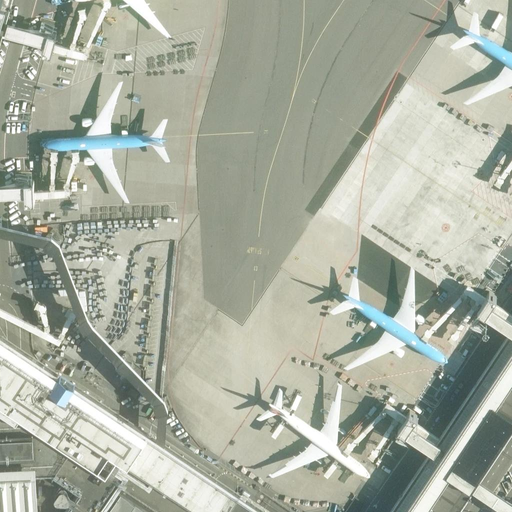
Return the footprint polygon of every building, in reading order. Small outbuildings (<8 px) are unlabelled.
[(0,0),(0,44),(3,36),(7,19),(12,0),(0,0)] [(86,58),(90,41),(7,19),(3,36),(86,58)] [(24,182),(0,183),(0,198),(25,197),(24,182)] [(457,511),(486,468),(511,429),(511,326),(418,467),(388,511),(457,511)] [(268,511),(0,334),(0,511),(268,511)] [(95,386),(99,380),(89,373),(85,379),(95,386)]
